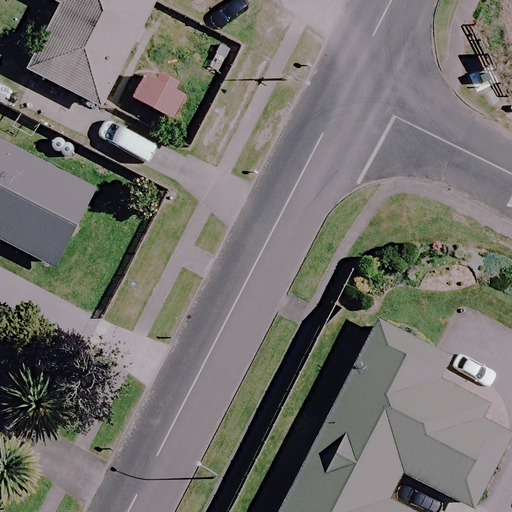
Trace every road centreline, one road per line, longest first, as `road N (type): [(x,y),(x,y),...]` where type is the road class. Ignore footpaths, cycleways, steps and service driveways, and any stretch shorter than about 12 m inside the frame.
road 1 (unclassified): [(349,86),(128,511)]
road 2 (residential): [(349,86),(511,169)]
